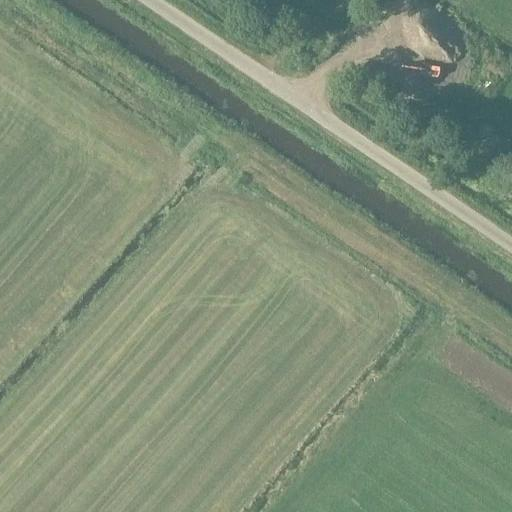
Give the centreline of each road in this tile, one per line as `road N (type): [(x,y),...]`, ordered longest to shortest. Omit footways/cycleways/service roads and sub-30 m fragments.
road 1 (unclassified): [(511,247),(148,0)]
road 2 (track): [(293,99),(388,0)]
